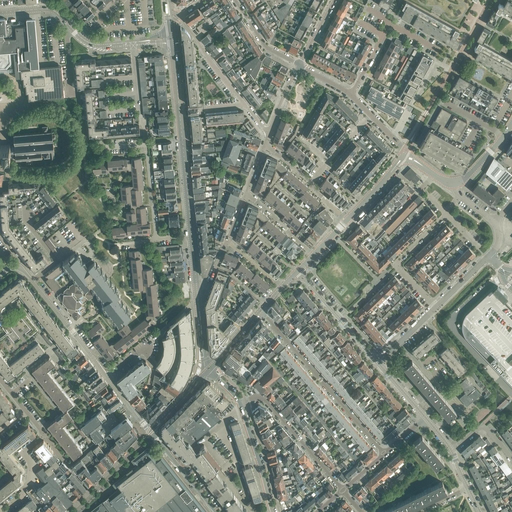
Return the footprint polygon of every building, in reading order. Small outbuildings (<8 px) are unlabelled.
[(73,9),(82,1),(80,0),(75,0),(73,3),(75,4),(69,9),(71,11),(72,10),(73,9)] [(109,0),(103,0),(103,1),(97,6),(101,9),(110,0),(109,0)] [(210,0),(208,1),(213,9),(217,7),(215,3),(212,0),(210,0)] [(288,10),(294,0),(283,0),(283,1),(287,3),(286,4),(274,12),(281,22),(286,14),(288,10)] [(319,7),(309,1),(306,0),(305,2),(310,5),(309,7),(316,11),(317,11),(319,8),(318,8),(319,7)] [(391,4),(383,0),(373,0),(373,1),(387,9),(390,4),(391,4)] [(511,1),(510,0),(506,0),(503,6),(499,3),(495,11),(493,10),(486,23),(492,27),(500,13),(499,13),(500,12),(511,18),(511,19),(511,18),(511,1)] [(85,4),(82,1),(73,9),(72,10),(74,13),(78,9),(79,10),(85,4)] [(205,4),(204,5),(209,12),(213,9),(208,1),(205,4)] [(230,1),(229,2),(229,1),(221,6),(224,10),(232,4),(230,1)] [(412,23),(447,42),(458,48),(461,42),(455,38),(456,35),(459,31),(455,28),(454,29),(452,28),(451,30),(448,28),(448,26),(446,25),(446,27),(442,24),(443,23),(441,22),(440,23),(436,21),(437,20),(435,19),(434,20),(430,18),(431,17),(429,16),(428,17),(425,15),(425,13),(423,12),(423,14),(419,12),(420,10),(408,4),(409,3),(406,1),(402,9),(404,10),(400,16),(401,17),(401,18),(411,24),(412,23)] [(254,2),(246,7),(248,11),(256,6),(254,2)] [(346,12),(348,7),(342,3),(339,8),(346,12)] [(76,14),(78,17),(88,8),(85,4),(79,10),(80,10),(76,14)] [(224,10),(227,14),(234,9),(234,8),(232,4),(224,10)] [(209,12),(204,5),(203,5),(200,7),(205,15),(209,12)] [(250,14),(253,18),(261,13),(259,11),(262,9),(260,7),(250,14)] [(91,11),(88,8),(78,17),(80,19),(84,15),(86,16),(91,11)] [(198,8),(189,14),(194,22),(203,16),(198,8)] [(339,8),(336,13),(343,17),(346,12),(339,8)] [(235,10),(234,9),(227,14),(229,18),(237,13),(235,9),(235,10)] [(316,13),(308,9),(307,11),(302,9),(301,11),(303,12),(313,17),(314,16),(316,13)] [(85,24),(95,15),(91,11),(86,16),(88,18),(83,22),(85,24)] [(313,18),(313,17),(303,12),(302,14),(305,15),(303,18),(311,22),(313,19),(313,18)] [(240,17),(237,13),(229,18),(232,22),(240,17)] [(255,21),(256,22),(266,15),(265,13),(262,15),(261,13),(253,18),(255,21)] [(343,17),(336,13),(334,18),(342,23),(343,20),(348,22),(349,20),(343,17)] [(192,23),(194,22),(189,14),(184,17),(189,25),(193,29),(195,27),(192,23)] [(267,17),(266,15),(256,22),(256,23),(258,26),(266,21),(264,18),(267,17)] [(309,26),(311,22),(303,18),(300,16),(299,19),(296,17),(295,19),(296,20),(298,21),(308,26),(309,25),(309,26)] [(0,69),(8,68),(8,69),(9,69),(9,70),(10,70),(10,69),(11,69),(11,68),(15,68),(16,78),(20,78),(21,86),(26,85),(27,93),(28,92),(29,100),(64,97),(61,66),(33,68),(39,67),(35,17),(26,18),(27,26),(24,26),(24,23),(17,23),(17,24),(13,24),(13,22),(9,23),(6,23),(6,19),(4,19),(4,18),(0,18),(0,69)] [(334,18),(331,24),(337,27),(339,28),(342,23),(334,18)] [(234,24),(227,29),(229,31),(235,27),(236,29),(244,23),(242,19),(234,24)] [(308,28),(308,27),(308,26),(298,21),(296,20),(295,22),(300,25),(298,27),(306,31),(308,28)] [(261,29),(261,30),(269,25),(271,23),(270,21),(267,23),(266,21),(258,26),(260,29),(261,29)] [(246,27),(244,23),(236,29),(238,31),(236,32),(237,34),(239,33),(247,28),(246,27)] [(261,31),(264,34),(271,29),(270,27),(272,25),(271,23),(269,25),(261,30),(262,31),(261,31)] [(331,24),(328,29),(337,33),(338,30),(339,31),(340,29),(339,28),(337,27),(331,24)] [(304,34),(305,35),(306,31),(298,27),(296,26),(295,28),(291,26),(290,28),(304,36),(304,34)] [(182,43),(185,69),(188,104),(190,104),(198,103),(195,72),(198,71),(198,68),(198,67),(195,68),(192,43),(192,40),(191,40),(190,37),(189,35),(188,32),(187,31),(185,29),(183,28),(181,27),(182,38),(183,43),(182,43)] [(511,57),(511,60),(510,62),(506,60),(507,59),(505,58),(504,59),(500,57),(501,56),(499,55),(499,54),(498,56),(494,54),(495,52),(493,51),(482,45),(482,44),(483,44),(490,30),(484,27),(476,40),(478,41),(474,49),(478,51),(474,57),(475,58),(475,59),(485,65),(486,64),(510,77),(511,73),(511,63),(511,62),(511,57)] [(240,35),(242,37),(250,32),(248,28),(247,29),(247,28),(239,33),(237,34),(236,34),(238,36),(240,35)] [(303,37),(304,36),(290,28),(288,30),(295,34),(294,36),(301,40),(303,37)] [(271,29),(264,34),(269,43),(273,36),(276,31),(275,30),(273,31),(271,29)] [(328,29),(325,34),(332,37),(334,39),(337,34),(337,33),(328,29)] [(241,40),(243,42),(252,36),(251,35),(252,35),(250,32),(242,37),(243,39),(241,40)] [(209,34),(201,40),(206,46),(214,40),(209,34)] [(325,34),(323,39),(329,42),(332,37),(325,34)] [(253,36),(253,37),(252,36),(243,42),(244,44),(246,43),(247,45),(255,40),(253,36)] [(291,44),(299,48),(302,42),(294,38),(291,44)] [(391,41),(388,47),(396,51),(398,52),(403,42),(396,38),(394,43),(391,41)] [(326,48),(329,42),(323,39),(320,44),(326,48)] [(362,46),(369,50),(372,45),(368,43),(369,41),(366,39),(364,43),(359,40),(357,44),(359,45),(362,46)] [(219,44),(216,47),(210,51),(213,56),(219,51),(217,49),(226,43),(224,40),(219,44)] [(257,43),(255,40),(247,45),(248,47),(246,49),(247,51),(250,49),(257,44),(257,43)] [(207,47),(210,51),(216,47),(219,44),(218,43),(215,45),(212,43),(207,47)] [(258,45),(257,44),(250,49),(248,50),(249,52),(251,51),(253,53),(260,48),(258,45)] [(288,51),(290,52),(295,55),(297,52),(298,51),(298,50),(298,49),(290,45),(290,46),(288,51)] [(366,55),(369,50),(362,46),(359,45),(358,47),(361,49),(360,52),(366,55)] [(215,55),(214,56),(217,61),(231,50),(227,46),(215,55)] [(386,49),(385,52),(386,52),(385,53),(393,57),(396,51),(388,47),(387,49),(386,49)] [(263,52),(260,48),(253,53),(255,57),(257,56),(263,52)] [(363,60),(366,55),(360,52),(357,50),(355,52),(358,54),(357,57),(363,60)] [(310,60),(315,63),(319,56),(314,53),(312,57),(311,57),(310,59),(311,59),(310,60)] [(385,53),(382,58),(393,64),(396,58),(393,57),(385,53)] [(227,56),(219,62),(222,66),(235,56),(234,54),(229,58),(227,56)] [(423,54),(420,59),(430,64),(432,59),(423,54)] [(351,60),(361,65),(363,60),(357,57),(354,55),(351,60)] [(237,57),(235,56),(222,66),(226,70),(232,66),(230,63),(237,57)] [(262,61),(259,59),(257,56),(255,57),(248,62),(245,58),(240,62),(243,66),(244,65),(246,69),(248,70),(251,75),(255,79),(257,74),(258,72),(260,68),(262,62),(262,61)] [(265,57),(262,61),(262,62),(268,66),(272,59),(266,56),(265,57)] [(325,58),(319,56),(315,63),(321,66),(325,58)] [(95,70),(96,69),(95,61),(95,58),(84,59),(84,60),(81,60),(81,62),(73,62),(75,82),(73,82),(72,83),(72,84),(73,85),(75,84),(75,88),(84,88),(82,68),(95,67),(95,70)] [(326,69),(330,61),(325,58),(321,66),(326,69)] [(382,58),(380,64),(387,68),(390,69),(393,64),(382,58)] [(420,59),(418,64),(427,69),(430,64),(420,59)] [(335,64),(330,61),(326,69),(331,71),(335,64)] [(287,70),(288,68),(275,62),(274,64),(278,66),(280,67),(279,70),(285,73),(287,73),(288,70),(287,70)] [(341,67),(337,74),(342,77),(343,76),(346,70),(346,69),(348,66),(342,63),(341,67)] [(331,71),(337,74),(341,67),(335,64),(331,71)] [(378,67),(377,69),(386,74),(387,72),(388,72),(390,69),(387,68),(380,64),(379,64),(378,64),(377,65),(377,66),(378,67)] [(424,74),(427,69),(418,64),(415,69),(424,74)] [(226,73),(230,77),(239,70),(237,68),(234,70),(232,68),(226,73)] [(352,72),(346,69),(346,70),(343,76),(348,78),(352,72)] [(377,69),(373,75),(376,76),(374,79),(382,83),(383,80),(381,79),(383,75),(385,77),(386,74),(377,69)] [(422,78),(424,74),(415,69),(412,73),(422,78)] [(238,70),(239,70),(230,77),(233,81),(242,74),(238,70)] [(283,78),(284,77),(284,76),(278,72),(276,74),(270,71),(269,73),(271,74),(282,80),(283,78)] [(357,74),(352,72),(348,78),(353,81),(354,80),(354,81),(355,79),(355,78),(357,74)] [(412,73),(410,78),(419,83),(422,78),(412,73)] [(282,80),(271,74),(269,78),(266,77),(265,79),(276,85),(279,86),(280,85),(281,83),(281,82),(282,80)] [(244,80),(241,76),(233,82),(237,86),(242,81),(244,80)] [(456,93),(459,89),(458,89),(464,79),(459,76),(451,90),(456,93)] [(266,90),(265,93),(269,99),(272,94),(274,95),(275,93),(276,93),(277,91),(276,90),(277,90),(274,88),(276,85),(265,79),(263,78),(261,82),(266,85),(264,89),(266,90)] [(410,78),(407,83),(416,88),(419,83),(410,78)] [(463,92),(469,82),(469,81),(469,80),(468,79),(467,80),(464,79),(458,89),(459,89),(463,92)] [(242,81),(237,86),(240,90),(249,83),(248,82),(246,83),(244,80),(242,81)] [(472,84),(469,82),(463,92),(468,94),(473,85),(474,84),(474,83),(473,82),(472,84)] [(407,83),(405,87),(414,93),(416,88),(407,83)] [(249,85),(242,91),(245,95),(252,89),(249,85)] [(477,85),(476,86),(473,85),(468,94),(473,97),(479,87),(479,86),(477,85)] [(370,90),(366,98),(368,99),(374,102),(376,103),(375,106),(377,108),(383,111),(388,113),(394,117),(398,119),(404,108),(381,96),(383,93),(371,87),(370,90)] [(405,87),(402,92),(411,97),(414,93),(405,87)] [(482,88),(479,87),(473,97),(478,100),(484,89),(483,89),(484,88),(482,87),(482,88)] [(83,97),(84,101),(93,100),(92,89),(83,90),(83,94),(81,94),(81,95),(81,96),(82,97),(83,97)] [(245,95),(248,99),(256,94),(252,89),(245,95)] [(478,100),(482,103),(488,93),(488,92),(489,91),(487,90),(486,91),(484,89),(478,100)] [(326,92),(322,99),(328,102),(328,101),(332,103),(337,99),(326,92)] [(408,102),(411,97),(402,92),(399,97),(400,98),(403,99),(406,101),(407,102),(408,102)] [(487,105),(493,95),(494,94),(492,93),(491,94),(488,93),(482,103),(487,105)] [(252,104),(258,99),(259,98),(256,94),(248,99),(252,104)] [(498,98),(493,95),(487,105),(485,109),(490,112),(498,98)] [(339,97),(337,99),(332,103),(336,107),(343,101),(343,100),(343,101),(339,97)] [(259,98),(258,99),(252,104),(255,108),(263,102),(259,98)] [(322,113),(328,102),(322,99),(316,109),(322,113)] [(94,110),(93,100),(84,101),(84,104),(82,104),(81,105),(82,107),(84,107),(85,111),(94,110)] [(336,107),(340,111),(346,105),(343,101),(336,107)] [(202,106),(190,108),(188,108),(188,110),(188,111),(187,111),(188,114),(189,114),(189,115),(201,113),(201,111),(202,111),(202,108),(204,108),(204,103),(202,104),(202,106)] [(350,108),(346,105),(340,111),(344,115),(351,108),(350,108)] [(351,108),(344,115),(348,119),(354,112),(350,109),(351,108)] [(426,150),(423,156),(440,170),(440,169),(445,160),(463,170),(466,163),(465,162),(467,158),(469,159),(472,153),(455,143),(467,122),(442,108),(434,121),(440,124),(436,132),(429,129),(425,136),(427,137),(426,139),(424,138),(419,146),(426,150)] [(266,109),(259,115),(264,120),(268,117),(266,115),(268,113),(266,109)] [(316,109),(313,114),(321,119),(324,114),(322,113),(316,109)] [(85,117),(85,121),(94,120),(94,110),(85,111),(85,114),(83,115),(82,115),(82,117),(83,118),(85,117)] [(244,123),(249,129),(254,125),(249,119),(247,116),(244,117),(243,111),(238,111),(205,115),(205,117),(206,117),(207,124),(207,125),(244,121),(244,123)] [(358,116),(354,112),(348,119),(352,123),(358,116)] [(318,124),(321,119),(313,114),(311,119),(310,119),(318,124)] [(149,123),(153,122),(169,121),(168,115),(156,116),(156,120),(155,120),(149,120),(149,123)] [(190,121),(192,142),(202,141),(200,118),(199,118),(199,115),(194,116),(194,117),(190,117),(191,117),(191,121),(190,122),(190,121)] [(310,119),(311,119),(308,124),(316,128),(318,124),(310,119)] [(98,137),(98,138),(109,137),(108,128),(95,129),(94,120),(85,121),(87,137),(92,136),(93,136),(95,136),(95,137),(98,137)] [(313,133),(316,128),(308,124),(305,128),(313,133)] [(335,128),(337,130),(344,136),(347,132),(339,124),(335,128)] [(254,125),(249,129),(254,135),(259,137),(260,134),(258,131),(259,131),(254,125)] [(29,133),(28,133),(25,134),(25,133),(24,133),(24,134),(20,134),(19,133),(19,134),(15,134),(14,133),(14,134),(13,135),(14,135),(15,144),(14,144),(14,145),(15,145),(15,146),(10,146),(10,145),(9,145),(1,145),(1,148),(1,149),(1,151),(1,152),(1,155),(11,154),(11,153),(15,152),(16,159),(15,159),(15,160),(16,160),(16,161),(17,161),(17,160),(20,159),(20,160),(21,160),(21,159),(26,159),(26,160),(27,160),(27,161),(26,161),(26,165),(32,164),(32,161),(31,161),(31,160),(32,159),(36,158),(36,159),(37,159),(37,158),(41,158),(41,159),(42,159),(42,158),(43,158),(43,157),(42,157),(41,151),(44,151),(45,157),(50,156),(50,158),(54,158),(53,142),(54,142),(54,141),(53,141),(53,138),(55,138),(56,137),(56,135),(54,134),(52,134),(52,132),(53,132),(53,131),(52,131),(52,130),(51,130),(51,131),(48,132),(47,126),(42,127),(43,132),(39,132),(39,131),(38,131),(39,132),(35,133),(35,132),(34,132),(34,133),(30,133),(30,132),(29,132),(29,133)] [(305,129),(304,130),(302,133),(310,138),(313,133),(305,128),(305,129)] [(363,135),(367,139),(374,132),(370,129),(363,135)] [(337,130),(333,134),(340,140),(341,140),(340,140),(344,136),(337,130)] [(244,133),(243,132),(242,136),(246,137),(245,140),(259,145),(261,140),(250,136),(246,134),(244,133)] [(378,136),(374,132),(367,139),(371,143),(378,136)] [(340,140),(333,134),(330,138),(337,144),(340,140),(340,141),(340,140)] [(282,144),(284,139),(275,136),(273,140),(275,141),(273,143),(282,151),(286,147),(282,144)] [(378,136),(371,143),(375,146),(381,140),(378,136)] [(330,138),(326,142),(333,149),(334,148),(333,148),(337,144),(330,138)] [(227,145),(225,151),(224,153),(223,156),(222,160),(234,165),(235,163),(236,160),(240,150),(239,150),(241,145),(238,143),(238,142),(230,139),(229,139),(227,145)] [(246,147),(257,151),(259,145),(245,140),(243,144),(246,146),(246,147)] [(379,150),(380,149),(385,144),(381,140),(375,146),(379,150)] [(353,141),(349,145),(356,151),(359,147),(353,141)] [(172,154),(171,148),(171,142),(160,143),(151,143),(152,155),(172,154)] [(286,154),(287,155),(295,145),(292,142),(285,150),(287,152),(286,154)] [(333,149),(326,142),(323,147),(329,153),(333,148),(333,149)] [(380,149),(383,151),(382,152),(386,156),(391,151),(385,145),(385,144),(380,149)] [(295,145),(287,155),(288,156),(290,155),(292,156),(299,148),(295,145)] [(352,155),(356,151),(349,145),(346,149),(345,149),(352,155)] [(293,159),(294,161),(302,151),(299,148),(292,156),(294,158),(293,159)] [(342,153),(349,159),(352,155),(345,149),(342,153)] [(295,162),(296,160),(299,162),(305,154),(302,151),(294,161),(295,162)] [(382,152),(375,160),(380,164),(386,156),(382,152)] [(245,158),(253,161),(255,156),(247,153),(246,155),(240,153),(239,155),(244,157),(245,158)] [(345,163),(349,159),(342,153),(339,157),(338,157),(345,163)] [(302,165),(309,157),(305,154),(299,162),(301,164),(299,165),(301,167),(302,165)] [(268,167),(274,169),(274,167),(277,160),(267,156),(264,165),(268,167)] [(142,177),(142,169),(141,169),(140,162),(141,161),(141,157),(134,158),(131,158),(132,160),(133,164),(127,164),(127,159),(123,159),(119,159),(119,160),(111,160),(107,160),(108,164),(103,164),(103,163),(97,163),(98,165),(92,165),(93,169),(93,174),(97,174),(97,173),(105,173),(109,173),(109,170),(112,169),(120,168),(120,169),(127,168),(128,169),(129,170),(132,170),(133,178),(134,178),(134,185),(130,186),(130,185),(120,186),(121,190),(122,198),(122,202),(130,201),(131,208),(131,212),(126,212),(127,212),(127,216),(127,220),(137,219),(138,223),(138,224),(134,225),(131,226),(131,225),(127,225),(127,227),(123,227),(123,228),(116,228),(112,228),(112,234),(113,237),(118,237),(118,238),(123,238),(123,236),(128,236),(128,234),(132,234),(135,233),(135,234),(139,233),(147,232),(147,233),(151,232),(150,226),(150,223),(146,224),(146,222),(147,222),(146,218),(145,211),(146,211),(145,207),(138,207),(138,204),(142,204),(142,200),(141,200),(140,192),(141,192),(141,189),(144,188),(143,184),(142,177)] [(251,166),(253,161),(245,158),(244,157),(243,160),(240,159),(239,161),(240,161),(242,162),(251,166)] [(316,163),(309,157),(302,165),(306,169),(306,170),(308,172),(316,163)] [(335,161),(342,167),(345,163),(338,157),(338,158),(335,161)] [(505,190),(506,191),(511,183),(511,174),(505,169),(506,168),(494,157),(485,172),(505,190)] [(375,160),(373,158),(369,163),(376,169),(377,169),(376,168),(380,164),(375,160)] [(221,162),(220,163),(220,166),(237,173),(237,171),(239,172),(240,172),(240,173),(245,175),(247,176),(249,171),(247,170),(221,160),(221,162)] [(243,168),(249,170),(251,166),(242,162),(240,161),(239,161),(236,160),(235,163),(240,165),(240,164),(243,166),(243,168)] [(287,168),(277,160),(274,167),(277,168),(283,173),(287,168)] [(338,172),(342,167),(335,161),(331,166),(335,169),(333,171),(331,172),(336,176),(337,175),(339,173),(338,172)] [(369,163),(366,167),(373,173),(376,169),(369,163)] [(262,169),(260,173),(269,177),(270,177),(274,169),(268,167),(267,171),(262,169)] [(369,176),(373,173),(366,167),(362,171),(369,177),(369,176)] [(159,170),(154,171),(155,179),(158,179),(164,178),(174,177),(174,175),(174,171),(173,169),(159,170)] [(287,169),(281,176),(285,179),(291,172),(287,169)] [(405,175),(410,180),(415,184),(420,178),(411,169),(405,175)] [(276,171),(271,183),(273,185),(281,175),(276,171)] [(362,171),(359,175),(365,181),(369,177),(362,171)] [(295,175),(291,172),(285,179),(288,182),(295,175)] [(220,179),(219,187),(221,188),(221,182),(223,182),(224,178),(228,180),(229,176),(220,173),(220,179)] [(298,178),(295,175),(288,182),(292,185),(298,178)] [(362,185),(365,181),(359,175),(355,179),(362,185)] [(496,182),(488,176),(486,178),(494,184),(496,182)] [(301,181),(299,179),(298,178),(292,185),(295,188),(301,181)] [(322,191),(330,182),(326,179),(319,187),(321,189),(320,190),(322,191)] [(355,179),(352,183),(358,189),(362,185),(355,179)] [(400,180),(396,183),(409,196),(414,191),(408,185),(408,186),(401,179),(400,180)] [(305,184),(301,181),(295,188),(299,191),(305,184)] [(35,191),(36,192),(42,186),(39,182),(34,182),(35,191)] [(333,185),(330,182),(322,191),(323,192),(324,191),(326,193),(333,185)] [(19,192),(19,183),(8,184),(9,191),(2,192),(2,194),(0,194),(0,205),(7,204),(6,194),(9,194),(9,193),(19,192)] [(355,193),(358,189),(352,183),(348,187),(347,186),(345,189),(349,192),(351,190),(355,193)] [(396,183),(393,187),(401,196),(405,192),(396,183)] [(504,193),(503,192),(498,187),(492,194),(478,183),(472,190),(490,204),(491,202),(494,204),(504,193)] [(308,187),(306,185),(305,184),(299,191),(302,194),(306,190),(308,187)] [(227,190),(240,195),(242,190),(229,185),(227,190)] [(327,196),(328,197),(335,189),(337,188),(333,185),(326,193),(328,195),(327,196)] [(43,186),(42,186),(36,192),(39,196),(46,190),(43,186)] [(263,193),(264,189),(256,186),(254,190),(255,191),(254,193),(261,198),(264,194),(263,193)] [(393,187),(389,191),(398,199),(401,196),(393,187)] [(339,192),(335,189),(328,197),(333,201),(332,202),(334,204),(335,203),(342,195),(339,192)] [(49,194),(46,190),(39,196),(42,200),(49,194)] [(264,201),(265,202),(273,193),(270,190),(263,198),(265,200),(264,201)] [(309,193),(306,190),(302,194),(299,197),(303,200),(309,193)] [(389,191),(386,195),(397,206),(398,207),(402,203),(399,201),(398,199),(389,191)] [(277,196),(273,193),(265,202),(267,203),(268,202),(270,204),(277,196)] [(307,203),(313,196),(309,193),(303,200),(307,203)] [(42,200),(45,204),(52,198),(49,194),(42,200)] [(349,201),(342,195),(335,203),(342,209),(349,201)] [(386,195),(382,198),(394,210),(395,210),(396,209),(395,208),(397,206),(386,195)] [(280,199),(277,196),(270,204),(272,206),(271,207),(272,208),(280,199)] [(316,199),(313,196),(307,203),(310,206),(316,199)] [(227,202),(236,206),(237,201),(231,198),(226,197),(226,199),(228,200),(227,202)] [(56,202),(52,198),(45,204),(49,208),(56,202)] [(378,202),(391,214),(392,213),(394,211),(394,210),(382,198),(378,202)] [(277,210),(284,202),(280,199),(272,208),(273,209),(275,208),(277,210)] [(317,199),(316,199),(310,206),(309,207),(310,208),(311,207),(314,209),(320,202),(317,199)] [(168,202),(166,202),(166,206),(169,206),(169,210),(171,210),(171,211),(178,210),(177,201),(170,202),(168,202)] [(287,205),(284,202),(277,210),(279,212),(278,213),(279,214),(287,205)] [(378,202),(375,206),(387,218),(389,216),(391,214),(378,202)] [(223,208),(233,211),(235,207),(225,203),(223,208)] [(321,203),(315,210),(316,210),(317,212),(324,207),(321,203)] [(222,213),(232,216),(233,211),(223,208),(219,206),(216,205),(216,208),(218,209),(223,211),(222,213)] [(255,217),(256,215),(257,211),(256,211),(255,211),(256,208),(248,205),(245,213),(250,215),(255,217)] [(291,208),(290,208),(287,205),(279,214),(280,215),(281,214),(283,215),(284,216),(288,210),(288,211),(291,208)] [(64,213),(58,206),(54,209),(59,216),(64,213)] [(371,210),(384,221),(387,218),(375,206),(371,210)] [(316,217),(327,227),(333,219),(333,218),(325,207),(318,212),(317,212),(316,210),(315,210),(312,214),(314,215),(316,217)] [(55,219),(59,216),(54,209),(50,212),(55,219)] [(431,209),(427,213),(433,219),(437,215),(431,209)] [(291,213),(288,211),(288,210),(284,216),(283,215),(281,218),(283,220),(282,222),(283,223),(291,213)] [(371,210),(368,213),(380,225),(382,223),(384,221),(371,210)] [(55,219),(50,212),(46,215),(51,222),(55,219)] [(295,216),(291,213),(283,223),(285,224),(286,223),(288,224),(295,216)] [(364,217),(376,229),(380,225),(368,213),(364,217)] [(427,213),(423,217),(429,223),(433,219),(427,213)] [(2,232),(8,240),(15,235),(9,227),(8,215),(0,215),(0,225),(2,226),(2,227),(5,230),(2,232)] [(46,215),(42,218),(47,226),(51,222),(46,215)] [(252,226),(255,217),(250,215),(248,219),(243,217),(242,222),(251,225),(250,225),(252,226)] [(289,227),(290,229),(298,219),(295,216),(288,224),(290,226),(289,227)] [(318,221),(316,223),(324,230),(327,227),(316,217),(316,218),(316,220),(318,221)] [(358,223),(371,235),(376,229),(364,217),(358,223)] [(425,227),(429,223),(423,217),(419,220),(425,227)] [(42,218),(38,222),(43,229),(47,226),(42,218)] [(262,226),(265,229),(271,222),(267,218),(264,221),(265,222),(262,226)] [(298,219),(290,229),(291,230),(293,228),(295,230),(302,222),(298,219)] [(220,229),(226,231),(229,223),(222,220),(219,220),(218,223),(220,224),(220,225),(221,226),(220,229)] [(419,220),(415,224),(421,230),(425,227),(419,220)] [(39,232),(43,229),(38,222),(34,225),(39,232)] [(275,225),(271,222),(265,229),(269,232),(275,225)] [(309,225),(307,224),(305,222),(301,226),(303,227),(304,228),(307,230),(315,238),(316,239),(320,235),(309,225)] [(324,230),(316,223),(314,225),(311,222),(310,224),(309,224),(320,234),(324,230)] [(421,230),(415,224),(413,223),(410,226),(411,228),(417,234),(421,230)] [(205,224),(197,224),(198,232),(205,231),(205,224)] [(278,228),(278,227),(275,225),(269,232),(272,235),(278,228)] [(376,240),(379,236),(385,230),(381,227),(380,225),(376,229),(371,235),(376,240)] [(446,225),(442,229),(449,236),(453,232),(446,225)] [(220,238),(223,239),(226,231),(220,229),(214,226),(213,226),(214,236),(220,238)] [(355,230),(356,230),(360,234),(360,235),(361,236),(365,232),(359,226),(355,230)] [(303,227),(299,231),(313,243),(316,239),(315,238),(307,230),(304,228),(303,227)] [(282,231),(278,228),(272,235),(276,238),(282,231)] [(411,228),(407,232),(413,238),(417,234),(411,228)] [(449,236),(442,229),(438,233),(445,239),(449,236)] [(346,239),(352,246),(353,246),(355,248),(355,247),(355,248),(359,244),(359,243),(355,239),(360,235),(360,234),(356,230),(355,230),(353,232),(346,239)] [(206,236),(205,231),(198,232),(198,239),(206,238),(213,237),(213,234),(209,235),(209,236),(206,236)] [(285,234),(284,233),(282,231),(276,238),(279,241),(285,234)] [(302,241),(308,246),(309,247),(313,243),(311,241),(299,231),(295,235),(297,237),(298,238),(301,235),(302,236),(305,239),(302,241)] [(413,238),(407,232),(403,236),(409,242),(413,238)] [(438,233),(435,236),(441,243),(445,239),(438,233)] [(244,242),(246,238),(237,234),(235,239),(237,239),(235,241),(245,249),(248,245),(244,242)] [(285,253),(292,245),(295,242),(286,234),(273,249),(275,251),(277,253),(282,257),(285,253)] [(22,243),(15,235),(8,240),(11,243),(9,244),(9,245),(10,246),(11,247),(13,245),(15,248),(22,243)] [(49,238),(45,241),(51,249),(52,248),(52,249),(51,249),(55,254),(57,252),(54,248),(56,247),(57,245),(55,243),(52,239),(51,237),(51,236),(49,238)] [(403,236),(399,239),(406,246),(409,242),(403,236)] [(441,243),(435,236),(431,240),(437,247),(441,243)] [(207,243),(206,238),(198,239),(199,246),(207,245),(211,245),(211,243),(207,243)] [(406,246),(399,239),(396,243),(402,249),(406,246)] [(431,240),(427,244),(433,251),(437,247),(431,240)] [(248,252),(247,253),(248,254),(256,245),(252,242),(246,250),(248,252)] [(292,245),(299,251),(302,248),(295,242),(292,245)] [(355,248),(359,252),(365,246),(361,242),(359,243),(359,244),(355,248),(355,247),(355,248)] [(19,253),(21,256),(28,251),(22,243),(15,248),(17,251),(16,252),(16,253),(16,254),(17,255),(19,253)] [(396,243),(392,247),(398,253),(402,249),(396,243)] [(179,244),(152,247),(152,254),(156,254),(156,259),(158,259),(158,262),(170,261),(170,260),(180,259),(182,259),(183,259),(183,258),(183,255),(182,253),(183,253),(182,253),(182,251),(182,248),(182,247),(180,247),(179,247),(179,244)] [(433,251),(427,244),(423,248),(429,255),(433,251)] [(214,249),(207,250),(207,245),(199,246),(200,253),(215,252),(214,249)] [(251,254),(253,256),(259,248),(256,245),(248,254),(249,255),(251,254)] [(292,259),(299,251),(292,245),(285,253),(292,259)] [(386,249),(388,251),(394,257),(398,253),(392,247),(390,245),(386,249)] [(359,252),(362,256),(369,250),(365,246),(359,252)] [(28,251),(21,256),(30,267),(30,266),(36,273),(49,262),(48,261),(50,259),(40,247),(35,251),(37,254),(40,251),(43,255),(36,261),(28,251)] [(263,251),(259,248),(253,256),(255,258),(254,259),(255,260),(263,251)] [(423,248),(419,252),(426,258),(429,255),(423,248)] [(469,248),(465,252),(471,259),(475,255),(469,248)] [(131,259),(131,262),(131,263),(132,263),(133,270),(132,270),(133,277),(133,278),(134,285),(134,286),(134,290),(143,289),(143,285),(144,285),(147,285),(147,288),(148,288),(148,295),(149,303),(150,311),(149,311),(150,315),(147,315),(146,316),(146,318),(147,319),(141,323),(141,324),(135,329),(135,328),(129,333),(123,338),(117,342),(117,343),(114,345),(113,344),(111,344),(109,345),(108,344),(107,345),(103,339),(100,335),(93,341),(96,344),(101,350),(103,353),(104,353),(106,356),(105,356),(108,359),(112,356),(113,355),(115,354),(112,350),(112,351),(111,349),(115,346),(118,350),(120,352),(119,351),(123,349),(129,345),(128,344),(134,339),(135,340),(141,335),(140,335),(146,330),(147,331),(150,328),(149,327),(155,323),(152,318),(153,318),(152,314),(159,314),(158,310),(157,302),(158,302),(157,295),(156,295),(156,287),(156,283),(153,283),(153,280),(152,280),(152,274),(151,273),(152,272),(152,268),(142,269),(141,270),(140,262),(140,256),(138,256),(138,250),(135,251),(129,251),(129,255),(130,255),(130,259),(130,260),(131,259)] [(362,256),(366,260),(373,254),(369,250),(362,256)] [(266,254),(263,251),(255,260),(256,261),(257,260),(259,262),(266,254)] [(384,255),(386,257),(390,261),(394,257),(388,251),(384,255)] [(200,255),(202,275),(208,275),(217,252),(201,254),(201,255),(200,255)] [(415,255),(419,260),(422,262),(426,258),(419,252),(415,255)] [(465,252),(461,256),(467,262),(471,259),(465,252)] [(48,278),(46,280),(53,290),(54,291),(55,292),(55,291),(61,287),(57,282),(54,279),(68,268),(69,272),(70,271),(70,272),(71,275),(72,274),(73,275),(74,278),(75,277),(76,281),(75,284),(73,284),(70,286),(69,289),(67,288),(64,291),(64,293),(61,293),(58,295),(58,298),(60,301),(63,301),(62,304),(65,307),(67,307),(67,310),(69,313),(72,313),(72,316),(74,319),(77,319),(80,317),(80,314),(78,311),(78,308),(81,306),(81,303),(79,300),(76,300),(77,297),(79,298),(82,295),(85,296),(88,296),(91,294),(91,291),(94,288),(95,290),(96,290),(97,293),(98,293),(99,294),(100,296),(101,296),(102,299),(103,299),(104,302),(102,304),(104,307),(105,307),(105,308),(106,310),(107,310),(107,311),(109,313),(110,314),(111,316),(112,316),(112,317),(113,319),(114,319),(115,320),(116,322),(117,322),(118,325),(119,325),(123,322),(122,321),(121,319),(123,317),(125,320),(126,321),(129,319),(128,318),(131,315),(131,314),(130,311),(129,312),(127,308),(126,309),(125,305),(124,306),(123,302),(122,303),(120,299),(119,300),(118,297),(120,295),(119,291),(118,292),(116,288),(115,288),(114,285),(113,286),(111,282),(109,279),(108,279),(107,276),(106,276),(104,273),(103,274),(102,270),(101,270),(100,267),(99,268),(98,267),(97,264),(96,265),(96,264),(95,261),(94,262),(92,259),(86,263),(85,264),(83,261),(82,261),(81,259),(80,258),(79,255),(78,255),(76,253),(74,254),(73,254),(70,257),(71,258),(70,259),(68,258),(63,262),(63,263),(61,265),(61,264),(48,274),(46,275),(48,278)] [(270,257),(266,254),(259,262),(262,264),(260,265),(262,266),(270,257)] [(366,260),(370,264),(371,263),(375,259),(377,258),(373,254),(366,260)] [(410,270),(410,269),(414,273),(418,269),(414,265),(419,260),(415,255),(415,256),(412,260),(411,259),(405,265),(410,270)] [(236,268),(237,268),(241,262),(237,259),(238,258),(234,256),(230,265),(235,267),(235,266),(236,268)] [(463,266),(467,262),(461,256),(457,259),(463,266)] [(273,260),(270,257),(262,266),(263,267),(264,266),(266,268),(273,260)] [(387,263),(387,264),(390,261),(386,257),(379,264),(375,259),(371,263),(370,264),(372,266),(378,273),(384,267),(384,266),(387,263)] [(460,270),(463,266),(457,259),(455,258),(451,261),(460,270)] [(174,272),(184,271),(183,260),(170,261),(158,262),(157,262),(158,266),(163,273),(170,272),(174,272)] [(267,271),(269,272),(275,264),(276,264),(277,263),(273,260),(266,268),(268,269),(267,271)] [(451,261),(447,265),(456,274),(460,270),(451,261)] [(245,265),(241,262),(237,268),(236,268),(235,269),(238,272),(245,265)] [(279,267),(276,264),(275,264),(269,272),(272,275),(275,271),(279,274),(282,270),(279,267)] [(248,268),(245,266),(245,265),(238,272),(242,275),(248,268)] [(452,278),(456,274),(447,265),(442,270),(443,271),(445,273),(444,274),(448,278),(450,276),(452,278)] [(420,267),(418,269),(414,273),(413,273),(417,277),(424,271),(420,267)] [(251,271),(248,268),(242,275),(245,278),(251,271)] [(170,272),(163,273),(167,277),(170,282),(172,282),(172,281),(175,280),(175,282),(185,281),(184,271),(174,272),(170,272)] [(206,310),(209,342),(212,342),(212,347),(211,349),(210,350),(210,351),(210,352),(211,353),(211,354),(212,354),(213,354),(213,355),(214,355),(215,355),(216,354),(217,354),(218,352),(240,327),(218,308),(219,305),(218,304),(226,282),(227,282),(230,275),(218,271),(215,279),(214,279),(214,281),(214,282),(213,281),(213,284),(212,284),(212,286),(212,287),(211,286),(211,289),(210,289),(210,291),(210,292),(209,291),(209,294),(208,294),(209,296),(208,297),(207,296),(208,299),(207,299),(206,299),(207,301),(206,302),(206,301),(206,304),(206,310)] [(250,280),(255,274),(251,271),(245,278),(249,281),(250,280)] [(428,275),(424,271),(417,277),(421,281),(428,275)] [(256,273),(255,274),(250,280),(253,283),(259,276),(256,273)] [(421,281),(425,285),(431,279),(428,275),(421,281)] [(263,279),(259,276),(253,283),(257,286),(263,279)] [(394,276),(390,280),(397,286),(401,282),(394,276)] [(18,279),(15,282),(16,282),(13,285),(12,284),(2,292),(0,294),(0,293),(0,304),(2,306),(19,293),(22,297),(31,290),(27,285),(26,285),(21,279),(20,279),(19,279),(18,279)] [(257,286),(260,289),(266,282),(263,279),(257,286)] [(425,285),(429,289),(435,282),(431,279),(425,285)] [(393,290),(397,286),(390,280),(386,284),(393,290)] [(270,285),(266,282),(260,289),(264,292),(270,285)] [(439,287),(435,282),(429,289),(433,293),(439,287)] [(389,294),(393,290),(386,284),(383,287),(389,294)] [(464,319),(463,323),(470,331),(472,333),(475,336),(483,345),(482,346),(481,347),(479,345),(477,344),(476,345),(475,346),(474,346),(479,351),(492,364),(498,371),(499,371),(498,370),(503,365),(506,369),(510,365),(511,363),(511,309),(504,301),(508,297),(504,293),(498,286),(494,290),(493,289),(484,297),(467,313),(465,316),(464,319)] [(379,291),(385,298),(389,294),(383,287),(379,291)] [(35,295),(31,290),(22,297),(32,309),(41,302),(36,297),(35,295)] [(300,301),(307,295),(303,290),(296,296),(300,301)] [(255,304),(258,300),(247,291),(245,293),(248,296),(247,297),(255,304)] [(381,302),(385,298),(379,291),(375,295),(381,302)] [(286,299),(287,301),(289,303),(295,298),(294,297),(296,295),(294,293),(286,299)] [(415,301),(413,303),(419,309),(420,310),(422,308),(421,307),(423,305),(412,293),(411,294),(413,297),(412,298),(415,301)] [(311,299),(307,295),(300,301),(304,305),(311,299)] [(375,295),(371,299),(377,305),(381,302),(375,295)] [(239,297),(251,308),(255,304),(247,297),(246,299),(243,297),(242,298),(240,296),(239,297)] [(240,304),(248,311),(251,308),(239,297),(238,298),(239,299),(238,300),(241,303),(240,304)] [(308,309),(315,303),(311,299),(304,305),(308,309)] [(375,307),(377,305),(371,299),(367,302),(374,309),(375,310),(376,310),(376,308),(375,307)] [(283,309),(276,301),(272,306),(278,313),(279,315),(281,314),(279,312),(283,309)] [(45,307),(41,302),(32,309),(42,321),(50,314),(46,309),(45,307)] [(369,313),(374,309),(367,302),(363,306),(363,307),(364,307),(367,310),(367,311),(369,313)] [(233,305),(245,315),(248,311),(240,304),(238,306),(235,303),(233,305)] [(318,308),(315,303),(308,309),(311,314),(318,308)] [(415,313),(419,309),(413,303),(409,306),(415,313)] [(233,312),(241,319),(245,315),(233,305),(232,307),(234,308),(233,309),(234,311),(233,312)] [(268,312),(278,323),(279,322),(283,318),(279,315),(278,313),(272,306),(268,310),(268,312)] [(415,313),(409,306),(405,310),(411,317),(415,313)] [(353,316),(357,321),(358,320),(361,324),(366,321),(366,320),(362,316),(367,311),(367,310),(364,307),(363,307),(360,310),(359,310),(353,316)] [(154,375),(160,377),(169,382),(170,382),(171,382),(180,389),(181,390),(183,388),(183,387),(186,383),(189,378),(189,377),(190,374),(191,373),(193,368),(194,362),(194,361),(194,358),(194,357),(195,351),(195,346),(195,345),(194,341),(194,332),(193,331),(193,327),(193,326),(192,318),(192,317),(191,309),(186,313),(185,312),(185,311),(176,320),(174,322),(169,326),(169,325),(169,326),(166,328),(168,329),(166,331),(165,332),(164,333),(164,334),(164,335),(163,336),(164,336),(165,338),(162,339),(163,339),(163,342),(164,346),(164,349),(163,353),(162,356),(161,359),(159,362),(158,364),(157,365),(156,364),(156,365),(157,365),(156,370),(155,373),(154,375)] [(405,310),(401,314),(408,321),(411,317),(405,310)] [(0,352),(4,357),(10,365),(13,362),(26,352),(38,342),(33,336),(34,335),(38,332),(37,330),(38,330),(22,311),(3,326),(4,326),(2,328),(5,332),(6,331),(7,333),(0,338),(0,352)] [(228,314),(238,323),(241,319),(233,312),(232,311),(228,314)] [(317,322),(319,321),(325,316),(323,313),(324,313),(322,311),(321,311),(315,316),(317,319),(316,320),(317,322)] [(54,320),(50,314),(42,321),(51,333),(60,327),(56,321),(54,320)] [(302,320),(297,314),(293,317),(295,320),(292,322),(295,326),(302,320)] [(408,321),(401,314),(397,318),(404,324),(408,321)] [(325,316),(319,321),(321,323),(319,325),(321,327),(323,325),(329,320),(327,318),(326,315),(325,316)] [(366,320),(366,321),(361,324),(361,325),(364,329),(372,323),(368,318),(366,320)] [(397,318),(393,322),(400,328),(404,324),(397,318)] [(256,324),(268,334),(274,339),(276,337),(261,319),(260,319),(256,324)] [(323,325),(326,329),(332,324),(333,323),(331,321),(330,322),(329,320),(323,325)] [(99,333),(102,331),(102,332),(105,329),(99,322),(96,324),(97,325),(94,327),(99,333)] [(282,325),(281,326),(287,334),(292,330),(289,326),(288,328),(287,328),(288,326),(288,325),(286,322),(284,324),(283,323),(282,324),(283,324),(282,325)] [(389,325),(391,327),(395,331),(396,332),(400,328),(393,322),(389,325)] [(375,327),(372,323),(364,329),(368,333),(375,327)] [(127,327),(125,324),(118,330),(119,329),(121,332),(120,333),(123,336),(130,330),(127,327)] [(256,324),(252,328),(258,335),(260,333),(262,334),(261,335),(267,340),(269,338),(272,340),(271,341),(272,342),(274,339),(268,334),(256,324)] [(332,324),(326,329),(330,334),(336,329),(336,328),(337,328),(335,326),(334,326),(332,324)] [(64,332),(60,327),(51,333),(61,345),(69,338),(65,333),(65,334),(63,333),(64,332)] [(96,336),(99,333),(94,327),(91,330),(90,329),(87,332),(91,336),(93,339),(96,336)] [(368,333),(371,337),(379,331),(375,327),(368,333)] [(252,328),(248,333),(254,339),(259,344),(262,341),(256,337),(258,335),(252,328)] [(295,329),(288,335),(291,339),(298,333),(295,329)] [(371,337),(375,341),(382,335),(379,331),(371,337)] [(429,335),(426,337),(433,345),(440,338),(434,331),(431,333),(430,332),(428,334),(429,335)] [(332,338),(335,342),(342,335),(342,334),(340,332),(340,333),(339,332),(332,338)] [(257,347),(259,344),(254,339),(248,333),(243,338),(244,338),(250,344),(252,342),(257,347)] [(296,345),(302,340),(305,338),(303,336),(302,335),(300,338),(299,336),(293,341),(296,345)] [(343,335),(342,336),(342,335),(335,342),(338,345),(345,339),(344,338),(345,337),(343,335)] [(382,335),(375,341),(379,345),(386,339),(382,335)] [(421,341),(418,344),(425,351),(433,345),(426,337),(423,339),(420,341),(421,341)] [(74,344),(69,338),(61,345),(71,358),(72,357),(81,350),(78,347),(77,348),(75,346),(74,344)] [(244,338),(239,343),(252,353),(254,351),(248,346),(250,344),(244,338)] [(274,345),(276,347),(280,342),(277,338),(269,346),(271,348),(274,345)] [(305,338),(302,340),(296,345),(300,349),(305,344),(304,342),(306,340),(306,339),(305,338)] [(38,342),(26,352),(32,360),(36,358),(35,357),(41,353),(45,351),(41,346),(38,342)] [(278,350),(284,346),(280,342),(276,347),(269,355),(266,358),(267,360),(278,350)] [(341,347),(345,351),(351,346),(350,345),(351,345),(349,343),(348,342),(341,347)] [(239,343),(235,348),(242,354),(244,351),(249,356),(252,353),(239,343)] [(309,343),(307,345),(305,344),(300,349),(303,353),(311,346),(310,344),(309,343)] [(418,358),(425,351),(418,344),(416,346),(415,345),(413,347),(414,348),(411,350),(418,358)] [(313,347),(311,346),(303,353),(307,357),(312,352),(311,350),(313,348),(313,347)] [(352,347),(351,346),(345,351),(348,355),(355,350),(354,349),(355,349),(353,347),(352,347)] [(439,353),(446,360),(453,354),(451,351),(452,350),(450,348),(449,349),(447,346),(439,353)] [(278,356),(281,358),(289,351),(285,347),(280,352),(281,354),(278,356)] [(243,354),(242,354),(235,348),(231,353),(242,362),(244,360),(242,359),(245,356),(243,355),(243,354)] [(72,357),(76,362),(85,355),(81,350),(72,357)] [(348,355),(352,359),(358,354),(357,352),(355,350),(348,355)] [(283,361),(285,359),(287,360),(292,355),(289,351),(281,358),(283,361)] [(310,360),(316,356),(318,353),(317,352),(316,351),(313,353),(312,352),(307,357),(310,360)] [(28,362),(29,363),(32,360),(26,352),(13,362),(20,370),(23,367),(28,362)] [(318,353),(316,356),(310,360),(313,364),(319,359),(318,358),(320,356),(319,355),(318,353)] [(242,364),(230,354),(225,359),(237,369),(242,364)] [(358,354),(352,359),(355,363),(361,358),(360,357),(361,356),(359,354),(359,355),(358,354)] [(456,355),(456,356),(453,354),(446,360),(452,368),(460,361),(458,359),(459,358),(456,355)] [(89,360),(85,355),(76,362),(78,365),(75,368),(77,371),(81,367),(84,364),(89,360)] [(286,364),(288,366),(296,359),(292,355),(287,360),(288,362),(286,364)] [(10,365),(4,357),(0,360),(0,368),(3,372),(2,373),(8,380),(11,377),(11,376),(12,375),(16,372),(17,373),(20,370),(13,362),(10,365)] [(46,388),(64,411),(66,409),(73,403),(47,370),(55,364),(49,357),(32,371),(46,388)] [(258,367),(255,371),(253,373),(249,370),(248,369),(242,364),(237,369),(225,359),(222,362),(223,363),(224,369),(225,370),(224,370),(251,384),(257,378),(257,379),(265,372),(266,373),(273,367),(267,360),(266,358),(262,362),(258,367)] [(290,369),(292,367),(293,368),(299,363),(296,359),(288,366),(290,369)] [(323,359),(320,361),(319,359),(313,364),(317,368),(325,361),(323,360),(323,359)] [(89,369),(93,366),(89,360),(84,364),(89,369)] [(129,397),(128,398),(129,398),(139,390),(147,383),(151,368),(151,367),(146,361),(144,362),(142,360),(126,373),(117,381),(121,386),(129,397)] [(410,375),(415,381),(423,374),(412,360),(403,368),(408,373),(407,374),(409,376),(410,375)] [(326,363),(325,361),(317,368),(320,372),(326,367),(324,366),(327,364),(326,363)] [(462,364),(460,361),(452,368),(459,375),(467,369),(464,366),(465,365),(463,363),(462,364)] [(355,379),(356,378),(359,376),(361,374),(363,372),(368,367),(364,362),(358,367),(361,370),(357,373),(356,372),(353,375),(355,379)] [(253,373),(255,371),(258,367),(253,363),(248,369),(249,370),(253,373)] [(292,372),(294,374),(303,367),(299,363),(293,368),(295,369),(292,372)] [(65,373),(65,372),(69,369),(65,364),(61,368),(65,373)] [(97,370),(93,366),(89,369),(83,374),(86,378),(97,370)] [(329,366),(327,368),(326,367),(320,372),(323,376),(332,369),(330,367),(329,366)] [(281,377),(273,367),(266,373),(253,384),(255,387),(257,386),(261,391),(260,391),(261,391),(262,390),(266,395),(272,389),(271,387),(275,383),(274,382),(279,378),(282,382),(284,380),(281,377)] [(306,371),(303,367),(294,374),(297,377),(299,375),(300,376),(306,371)] [(372,377),(371,375),(373,373),(372,372),(373,371),(371,369),(370,370),(368,367),(363,372),(361,374),(359,376),(356,378),(358,381),(363,377),(365,379),(367,378),(368,380),(372,377)] [(333,371),(332,369),(323,376),(327,380),(332,375),(331,373),(333,371)] [(471,370),(469,372),(470,373),(476,380),(477,382),(477,383),(479,385),(482,383),(478,378),(471,370)] [(87,379),(97,392),(108,384),(98,371),(87,379)] [(309,375),(306,371),(300,376),(302,378),(299,380),(301,382),(309,375)] [(75,373),(69,378),(73,382),(79,377),(75,373)] [(334,376),(333,375),(332,375),(327,380),(330,384),(339,377),(338,375),(337,374),(334,376)] [(434,386),(423,374),(415,381),(419,386),(418,387),(420,389),(421,388),(426,394),(434,386)] [(160,378),(160,377),(154,375),(152,385),(153,385),(154,382),(155,381),(176,395),(179,389),(170,383),(168,382),(160,378)] [(306,382),(307,384),(313,379),(309,375),(301,382),(303,385),(306,382)] [(371,381),(375,386),(381,381),(377,376),(371,381)] [(330,384),(334,388),(340,383),(338,381),(341,379),(340,378),(339,377),(330,384)] [(466,378),(459,384),(463,389),(465,391),(464,392),(465,393),(459,398),(461,400),(466,406),(470,403),(471,402),(474,400),(475,399),(480,394),(475,388),(473,386),(472,385),(466,378)] [(308,385),(306,388),(308,390),(316,383),(313,379),(307,384),(308,385)] [(340,383),(334,388),(338,392),(344,387),(342,385),(345,383),(344,382),(343,381),(340,383)] [(385,386),(381,381),(375,386),(379,391),(385,386)] [(205,383),(201,387),(198,391),(210,402),(211,401),(214,404),(223,394),(210,382),(210,383),(209,382),(209,383),(206,383),(205,383)] [(313,390),(314,392),(320,387),(316,383),(308,390),(310,392),(313,390)] [(166,404),(171,400),(161,392),(158,389),(154,386),(151,389),(152,390),(157,394),(166,404)] [(161,392),(171,400),(175,396),(161,386),(158,389),(161,392)] [(389,390),(385,386),(379,391),(383,395),(389,390)] [(445,399),(437,390),(434,386),(426,394),(430,399),(429,400),(431,402),(432,401),(437,406),(445,399)] [(99,392),(97,394),(94,396),(96,399),(101,394),(103,396),(109,392),(106,387),(99,392)] [(315,394),(312,396),(314,399),(323,391),(320,387),(314,392),(313,392),(315,394)] [(338,392),(341,396),(350,389),(348,387),(347,387),(345,389),(344,387),(338,392)] [(14,412),(14,411),(13,410),(14,409),(12,407),(11,407),(10,406),(12,405),(0,389),(0,404),(4,409),(3,410),(2,409),(0,411),(0,422),(8,416),(10,414),(10,415),(11,415),(12,415),(13,415),(14,415),(14,414),(15,414),(15,413),(15,412),(14,412)] [(350,389),(341,396),(345,401),(350,396),(351,395),(349,394),(352,391),(351,391),(350,389)] [(111,405),(120,399),(117,395),(113,390),(106,395),(100,399),(105,404),(110,400),(112,403),(111,404),(111,405)] [(129,398),(134,404),(141,398),(144,396),(139,390),(129,398)] [(393,395),(390,391),(389,390),(383,395),(387,400),(393,395)] [(220,411),(210,402),(198,391),(194,394),(216,415),(220,411)] [(318,402),(320,400),(326,395),(323,391),(314,399),(316,401),(318,402)] [(268,396),(272,401),(276,397),(278,395),(276,392),(274,395),(271,393),(268,396)] [(154,399),(162,409),(166,404),(157,394),(154,397),(155,398),(154,399)] [(220,419),(216,415),(194,394),(193,396),(192,396),(189,398),(190,399),(187,402),(186,402),(184,404),(184,405),(174,415),(170,419),(178,428),(180,431),(191,444),(195,440),(190,435),(193,433),(197,438),(211,427),(200,417),(196,422),(192,418),(202,408),(206,412),(201,416),(212,426),(220,419)] [(223,394),(214,404),(221,411),(230,401),(225,396),(223,394)] [(278,395),(276,397),(272,401),(276,406),(278,404),(280,402),(283,400),(278,395)] [(326,395),(320,400),(318,402),(320,405),(322,403),(324,404),(330,399),(326,395)] [(345,401),(348,404),(356,397),(355,396),(354,395),(351,397),(350,396),(345,401)] [(387,400),(391,405),(397,400),(393,395),(387,400)] [(297,396),(291,401),(281,410),(285,415),(301,401),(297,396)] [(356,397),(348,404),(351,408),(357,403),(356,402),(358,400),(357,399),(356,397)] [(146,404),(141,398),(134,404),(139,410),(146,404)] [(122,402),(120,399),(111,405),(106,409),(109,413),(115,408),(122,402)] [(153,399),(149,403),(158,413),(162,409),(154,399),(153,399)] [(276,406),(281,410),(291,401),(288,399),(285,402),(283,400),(280,402),(276,406)] [(333,403),(330,399),(324,404),(325,406),(323,408),(325,410),(333,403)] [(456,412),(445,399),(437,406),(441,412),(441,413),(442,415),(443,414),(448,419),(456,412)] [(397,400),(391,405),(396,410),(402,405),(397,400)] [(299,405),(301,408),(298,410),(300,413),(303,410),(304,409),(307,407),(302,402),(299,405)] [(158,413),(149,403),(144,407),(154,417),(158,413)] [(330,412),(331,412),(337,407),(333,403),(325,410),(326,412),(329,410),(330,412)] [(355,412),(360,407),(363,405),(361,403),(358,405),(357,403),(351,408),(355,412)] [(104,439),(110,433),(111,433),(118,440),(125,449),(132,441),(138,435),(130,425),(133,423),(127,416),(120,422),(117,418),(123,414),(123,413),(117,418),(112,413),(118,409),(118,408),(109,415),(101,405),(78,423),(93,442),(95,441),(96,442),(102,438),(103,440),(104,439)] [(363,405),(360,407),(355,412),(358,416),(364,411),(363,410),(365,408),(364,407),(363,405)] [(255,418),(256,420),(268,411),(266,409),(259,406),(252,411),(255,418)] [(151,421),(154,417),(144,407),(140,411),(142,413),(142,414),(148,421),(151,421)] [(330,415),(332,418),(340,411),(337,407),(331,412),(332,413),(330,415)] [(396,416),(401,422),(406,418),(410,414),(405,408),(399,413),(398,411),(395,413),(390,418),(390,419),(391,420),(396,416)] [(64,411),(65,412),(59,417),(58,415),(55,417),(56,419),(47,426),(74,458),(82,451),(77,445),(78,444),(63,425),(73,417),(66,409),(64,411)] [(285,416),(290,421),(293,419),(297,415),(300,413),(298,410),(295,413),(293,410),(290,412),(285,416)] [(297,423),(301,420),(303,418),(302,416),(305,412),(303,410),(300,413),(297,415),(293,419),(297,423)] [(258,425),(272,415),(268,411),(256,420),(258,425)] [(344,415),(340,411),(332,418),(334,420),(337,418),(338,419),(344,415)] [(358,416),(362,420),(370,413),(368,411),(365,413),(364,411),(358,416)] [(370,413),(362,420),(365,424),(371,419),(369,418),(372,416),(371,415),(370,413)] [(277,421),(272,415),(258,425),(258,426),(261,432),(268,427),(277,421)] [(337,423),(339,426),(347,419),(344,415),(338,419),(339,421),(337,423)] [(297,423),(301,428),(305,424),(308,422),(304,417),(303,418),(301,420),(297,423)] [(365,424),(368,428),(376,421),(375,419),(374,418),(372,421),(371,419),(365,424)] [(404,428),(410,423),(406,418),(401,422),(400,423),(400,424),(404,428)] [(177,437),(179,436),(187,446),(189,445),(191,444),(180,431),(176,435),(174,432),(178,428),(170,419),(165,424),(177,437)] [(341,428),(343,426),(345,427),(350,422),(347,419),(339,426),(341,428)] [(230,424),(231,429),(240,426),(239,421),(230,424)] [(376,421),(368,428),(372,432),(377,427),(376,425),(378,423),(378,422),(376,421)] [(301,428),(305,433),(309,429),(312,427),(308,422),(305,424),(301,428)] [(343,431),(346,433),(354,426),(350,422),(345,427),(346,429),(343,431)] [(189,445),(187,446),(179,436),(177,437),(165,424),(161,427),(161,428),(160,429),(160,430),(160,431),(161,432),(161,433),(164,436),(163,437),(167,442),(168,441),(172,446),(171,447),(175,452),(175,451),(179,455),(188,448),(189,446),(188,446),(189,445)] [(0,450),(1,452),(0,453),(1,453),(1,454),(0,454),(0,456),(13,472),(14,474),(14,475),(14,476),(14,477),(15,477),(13,479),(12,478),(0,487),(0,499),(21,482),(19,480),(20,479),(21,473),(20,472),(23,470),(8,451),(9,450),(9,451),(29,435),(31,438),(36,434),(33,431),(34,430),(34,429),(33,428),(32,428),(32,427),(31,427),(31,428),(28,425),(4,444),(2,446),(1,446),(1,445),(0,445),(0,450)] [(348,436),(350,434),(352,435),(357,430),(354,426),(346,433),(348,436)] [(372,432),(375,436),(383,429),(382,427),(381,426),(379,428),(377,427),(372,432)] [(275,427),(270,430),(268,427),(261,432),(261,433),(260,434),(261,435),(262,436),(262,438),(270,434),(272,432),(276,430),(275,427)] [(286,437),(287,437),(289,435),(282,427),(278,430),(280,434),(278,435),(281,439),(279,439),(280,440),(286,437)] [(305,433),(309,437),(313,434),(315,432),(313,430),(314,429),(312,427),(309,429),(305,433)] [(383,429),(375,436),(378,440),(384,435),(383,433),(385,431),(384,430),(383,429)] [(502,433),(505,438),(511,434),(510,432),(509,432),(507,429),(502,433)] [(350,439),(352,441),(361,434),(357,430),(352,435),(353,437),(350,439)] [(313,434),(309,437),(313,442),(321,435),(323,434),(321,431),(317,435),(315,432),(313,434)] [(263,440),(264,441),(265,443),(272,438),(275,437),(272,432),(270,434),(262,438),(263,438),(262,439),(263,440)] [(112,442),(121,453),(125,449),(117,441),(110,433),(107,436),(112,442)] [(357,442),(358,443),(364,438),(361,434),(352,441),(355,444),(357,442)] [(280,440),(282,443),(279,444),(280,447),(281,446),(284,450),(294,441),(289,435),(287,437),(286,437),(280,440)] [(315,450),(319,446),(317,443),(323,437),(321,435),(313,442),(310,445),(315,450)] [(110,447),(118,456),(121,453),(112,442),(107,436),(104,439),(105,441),(110,447)] [(413,443),(425,456),(433,449),(428,444),(429,442),(427,441),(426,441),(422,436),(413,443)] [(480,436),(475,440),(479,445),(484,441),(489,446),(492,444),(487,438),(484,440),(480,436)] [(267,447),(268,447),(275,443),(277,442),(280,440),(279,439),(278,440),(275,437),(272,438),(265,443),(266,445),(266,446),(267,447)] [(359,449),(367,442),(364,438),(358,443),(360,445),(357,447),(359,449)] [(42,461),(42,462),(53,453),(54,452),(49,447),(48,445),(43,440),(33,449),(40,458),(41,457),(44,460),(42,461)] [(100,441),(100,440),(99,441),(99,440),(97,442),(113,461),(118,456),(110,447),(105,441),(102,443),(100,441)] [(282,443),(280,440),(277,442),(275,443),(268,447),(269,451),(266,452),(268,458),(277,455),(277,456),(280,455),(279,452),(280,452),(279,447),(280,447),(279,444),(282,443)] [(479,445),(475,440),(471,444),(475,448),(479,445)] [(292,453),(299,447),(295,442),(287,450),(291,455),(292,453)] [(371,446),(367,442),(359,449),(361,452),(364,450),(365,451),(371,446)] [(204,478),(205,480),(216,472),(221,468),(206,449),(207,448),(204,445),(201,447),(199,444),(194,448),(195,449),(193,450),(192,449),(180,459),(183,462),(188,458),(190,460),(192,459),(193,459),(194,460),(192,461),(191,462),(190,463),(195,469),(196,468),(199,472),(198,472),(203,479),(204,478)] [(470,452),(475,448),(471,444),(466,447),(470,452)] [(108,457),(105,453),(98,445),(93,449),(108,467),(113,462),(108,457)] [(315,450),(319,455),(323,452),(326,449),(322,445),(319,447),(315,450)] [(488,450),(492,455),(497,451),(494,446),(488,450)] [(304,452),(299,447),(292,453),(291,455),(292,456),(294,455),(296,458),(304,452)] [(467,455),(470,452),(466,447),(461,451),(465,456),(464,457),(465,459),(469,456),(467,455)] [(372,458),(373,458),(377,454),(377,453),(373,448),(367,453),(369,454),(372,458)] [(108,467),(92,449),(86,454),(87,454),(103,473),(103,472),(107,467),(107,468),(108,467)] [(205,511),(197,502),(197,503),(193,498),(193,497),(186,489),(187,488),(185,485),(182,483),(180,480),(181,480),(171,467),(168,464),(162,456),(156,461),(152,455),(147,449),(140,455),(134,460),(133,461),(138,466),(134,468),(133,467),(127,473),(128,474),(118,482),(114,485),(117,490),(116,491),(114,492),(110,496),(109,497),(110,498),(99,507),(93,511),(91,511),(205,511)] [(326,449),(323,452),(319,455),(323,460),(327,456),(329,455),(327,453),(328,452),(326,449)] [(439,453),(437,454),(433,449),(425,456),(436,469),(444,462),(440,456),(440,455),(439,453)] [(407,457),(402,451),(397,456),(402,461),(407,457)] [(497,451),(492,455),(496,460),(501,456),(497,451)] [(45,465),(46,467),(57,458),(53,453),(42,462),(45,465)] [(301,464),(308,457),(304,453),(297,459),(301,464)] [(71,466),(78,474),(84,469),(86,471),(89,474),(91,478),(93,480),(94,481),(98,477),(102,473),(103,473),(87,454),(81,459),(80,459),(71,466)] [(366,463),(372,458),(369,454),(363,460),(366,463)] [(243,463),(252,460),(250,455),(241,458),(243,463)] [(323,460),(328,465),(332,461),(333,460),(329,455),(327,456),(323,460)] [(397,465),(402,461),(397,456),(392,460),(397,465)] [(496,460),(499,464),(504,461),(501,456),(496,460)] [(312,462),(308,457),(301,464),(305,468),(312,462)] [(61,463),(57,458),(46,467),(45,465),(36,473),(44,484),(48,481),(46,478),(51,474),(59,464),(61,463)] [(332,461),(328,465),(332,469),(337,464),(333,460),(332,461)] [(353,467),(357,472),(365,465),(360,460),(358,462),(358,463),(353,467)] [(399,467),(397,465),(392,460),(387,464),(394,471),(399,467)] [(469,467),(472,473),(478,470),(475,464),(474,464),(473,461),(468,464),(469,467)] [(504,461),(499,464),(503,469),(508,465),(504,461)] [(64,464),(62,462),(61,463),(59,464),(51,474),(55,479),(61,474),(63,473),(64,472),(68,468),(64,464)] [(316,466),(312,462),(305,468),(307,471),(305,472),(306,474),(309,472),(316,466)] [(389,475),(393,471),(387,464),(386,465),(385,465),(384,466),(384,467),(382,468),(389,475)] [(242,468),(243,473),(253,470),(251,465),(242,468)] [(504,472),(506,474),(511,470),(508,465),(503,469),(500,471),(502,473),(504,472)] [(319,471),(316,466),(309,472),(306,474),(308,476),(310,474),(312,477),(319,471)] [(353,476),(357,472),(353,467),(352,466),(347,470),(349,471),(353,476)] [(341,481),(345,477),(344,475),(342,473),(337,467),(332,470),(334,473),(337,471),(339,474),(337,476),(341,481)] [(71,472),(68,468),(64,472),(63,473),(61,474),(55,479),(59,482),(64,478),(67,475),(68,476),(71,472)] [(384,479),(389,475),(382,468),(378,472),(384,479)] [(84,469),(78,474),(78,475),(88,486),(94,481),(93,480),(91,478),(89,474),(86,471),(84,469)] [(342,473),(344,475),(345,477),(348,480),(353,476),(349,471),(347,470),(346,469),(342,473)] [(479,473),(478,470),(472,473),(474,478),(480,475),(482,474),(481,471),(479,473)] [(75,486),(78,490),(81,493),(86,489),(71,472),(68,476),(67,475),(64,478),(71,485),(70,486),(72,489),(75,486)] [(227,483),(226,483),(225,483),(224,482),(218,475),(216,472),(205,480),(225,505),(235,496),(233,494),(227,487),(226,485),(227,485),(227,484),(227,483)] [(384,484),(382,481),(384,479),(378,472),(374,476),(380,483),(382,485),(384,484)] [(67,507),(74,500),(68,494),(62,487),(59,482),(55,479),(51,474),(46,478),(48,481),(44,484),(41,486),(49,495),(52,499),(57,494),(60,498),(67,507)] [(477,483),(483,481),(480,475),(474,478),(477,483)] [(376,487),(380,483),(374,476),(369,480),(376,487)] [(326,486),(328,489),(330,491),(334,487),(327,479),(325,477),(321,481),(322,482),(326,486)] [(62,487),(68,494),(71,491),(72,491),(71,490),(72,489),(70,486),(71,485),(64,478),(59,482),(62,487)] [(381,492),(376,487),(369,480),(365,484),(371,491),(374,488),(378,492),(377,493),(379,495),(376,498),(378,499),(380,497),(383,495),(381,492)] [(484,483),(483,481),(477,483),(480,489),(485,486),(487,485),(486,482),(484,483)] [(442,482),(427,489),(432,499),(438,496),(439,497),(441,496),(441,495),(447,492),(442,482)] [(55,511),(61,511),(63,511),(52,499),(49,495),(41,486),(36,490),(55,511)] [(81,493),(78,490),(75,486),(72,489),(71,490),(72,491),(71,491),(68,494),(74,500),(81,493)] [(288,486),(285,487),(276,489),(278,495),(287,493),(288,492),(291,491),(291,489),(289,490),(288,486)] [(324,493),(328,498),(332,494),(330,491),(328,489),(326,486),(323,488),(321,487),(319,488),(324,493)] [(362,486),(357,490),(366,500),(368,498),(364,495),(367,492),(362,486)] [(487,490),(485,486),(480,489),(482,494),(488,491),(491,490),(490,488),(487,490)] [(48,511),(45,508),(32,492),(34,490),(32,487),(27,492),(28,494),(32,499),(39,507),(41,510),(42,511),(48,511)] [(323,502),(328,498),(324,493),(319,488),(317,490),(319,493),(317,495),(319,497),(323,502)] [(32,492),(45,508),(48,511),(55,511),(36,490),(36,489),(34,490),(32,492)] [(425,502),(432,499),(427,489),(411,497),(416,507),(422,504),(423,505),(426,504),(425,502)] [(366,500),(357,490),(353,494),(358,500),(361,498),(364,501),(364,500),(365,501),(366,500)] [(490,495),(488,491),(482,494),(485,499),(491,497),(493,496),(492,494),(490,495)] [(288,492),(287,493),(278,495),(279,500),(288,498),(287,495),(289,494),(288,492)] [(63,511),(66,508),(67,507),(60,498),(57,494),(52,499),(63,511)] [(262,500),(260,494),(251,497),(252,501),(251,501),(247,504),(250,508),(258,503),(257,501),(262,500)] [(318,507),(323,502),(319,497),(317,495),(314,498),(311,494),(309,496),(315,503),(318,507)] [(237,499),(235,496),(225,505),(230,511),(247,511),(246,510),(246,509),(247,509),(246,509),(246,508),(245,508),(244,508),(243,507),(237,499)] [(307,503),(311,507),(315,503),(309,496),(308,496),(307,497),(310,501),(307,503)] [(368,502),(369,503),(371,506),(377,501),(374,497),(368,502)] [(410,510),(416,507),(411,497),(396,504),(399,511),(405,511),(407,511),(408,511),(410,511),(410,510)] [(492,500),(491,497),(485,499),(488,505),(493,502),(496,501),(495,498),(492,500)] [(29,506),(34,511),(38,511),(41,510),(39,507),(32,499),(27,503),(29,506)] [(301,503),(300,505),(306,511),(311,507),(307,503),(305,501),(302,504),(301,503)] [(347,511),(349,511),(353,509),(345,501),(341,505),(347,511)] [(495,505),(493,502),(488,505),(490,510),(496,507),(498,507),(496,504),(495,505)] [(34,511),(29,506),(27,503),(26,503),(18,509),(19,510),(17,511),(34,511)]
